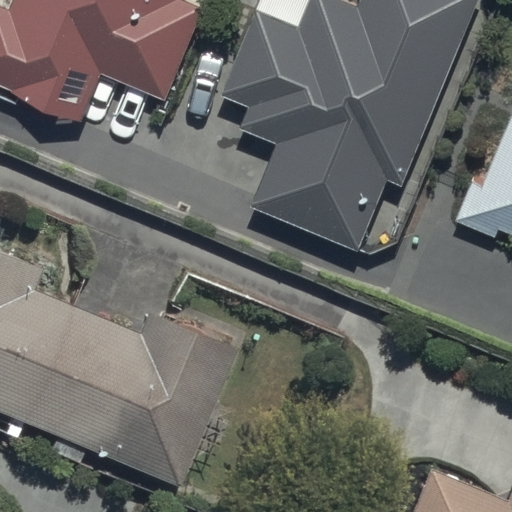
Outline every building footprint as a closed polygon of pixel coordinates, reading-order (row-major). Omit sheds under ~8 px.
[(17,0),(13,12),(0,6),(0,87),(88,122),(107,75),(167,99),(204,7),(186,0),(17,0)] [(483,0),(364,0),(362,5),(350,0),(313,0),(300,27),(260,11),(227,94),(251,104),(243,125),(281,140),(254,207),(363,250),(391,179),(409,186),(483,0)] [(511,124),(486,185),(474,180),(457,221),(496,237),(500,227),(511,231),(511,124)] [(0,253),(0,427),(4,429),(2,435),(18,442),(24,428),(54,440),(49,452),(79,464),(85,450),(176,488),(234,349),(148,312),(138,336),(31,291),(40,270),(0,253)] [(511,511),(511,483),(504,504),(426,473),(410,511),(511,511)]
